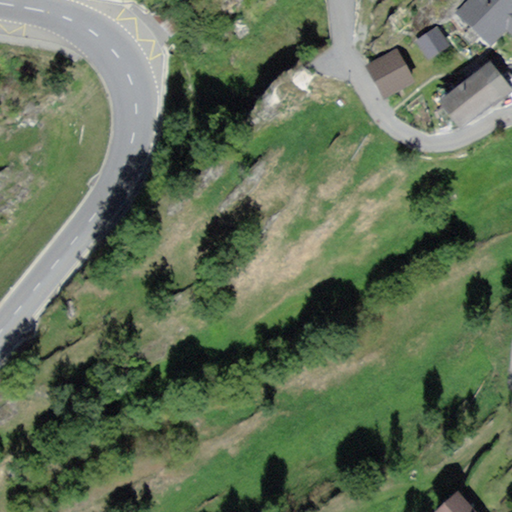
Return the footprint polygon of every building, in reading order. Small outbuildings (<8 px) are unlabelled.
[(511,28),(511,6),(505,0),(476,0),(456,20),(488,52),(511,28)] [(438,37),(417,50),(429,68),(450,55),(438,37)] [(366,73),(383,105),(413,89),(395,57),(366,73)] [(438,113),(456,138),(507,101),(489,76),(438,113)] [(472,511),(458,497),(441,511),(472,511)]
